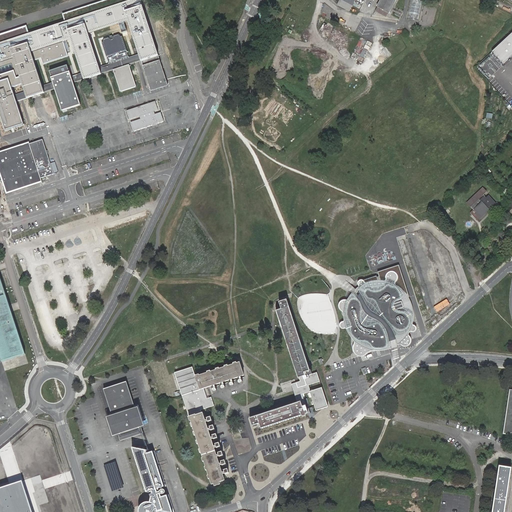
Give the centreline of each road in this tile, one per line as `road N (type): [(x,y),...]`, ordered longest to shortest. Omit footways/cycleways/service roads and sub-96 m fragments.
road 1 (tertiary): [(180,169),(102,322),(63,376)]
road 2 (tertiary): [(413,354),(264,496)]
road 3 (residential): [(46,374),(0,234)]
road 4 (tertiary): [(511,266),(413,354)]
road 5 (residential): [(192,141),(67,181)]
